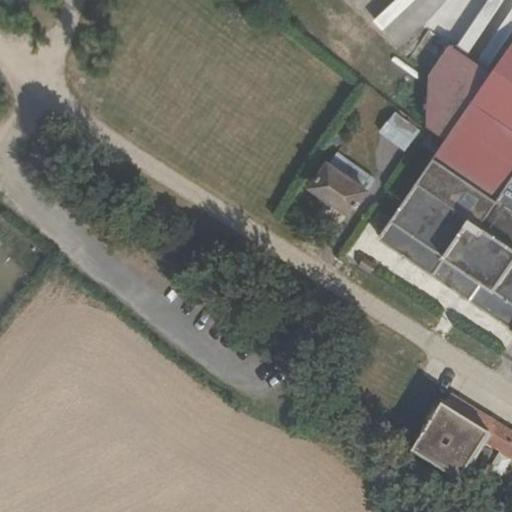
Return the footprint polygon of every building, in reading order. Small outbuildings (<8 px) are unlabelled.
[(511,92),(511,61),(498,83),(511,92)] [(401,151),(413,142),(395,119),(383,128),(401,151)] [(378,183),(339,154),(316,189),(353,215),(378,183)] [(511,321),(511,209),(492,196),(438,160),(422,183),(416,179),(388,217),(394,222),(382,239),(508,327),(511,321)] [(511,209),(511,167),(492,196),(511,209)] [(380,268),(368,259),(362,268),(375,276),(380,268)] [(497,422),(451,394),(414,453),(461,481),(485,441),(497,422)] [(511,431),(497,422),(485,441),(511,458),(511,431)]
